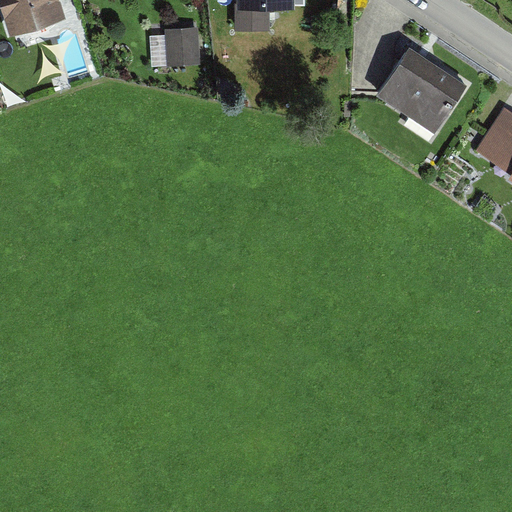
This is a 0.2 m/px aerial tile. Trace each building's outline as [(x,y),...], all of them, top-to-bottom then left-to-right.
[(0,0),(0,20),(6,42),(64,25),(57,0),(0,0)] [(289,0),(235,0),(235,31),(267,31),(267,12),(282,12),(282,2),(289,2),(289,0)] [(168,65),(201,63),(199,25),(166,27),(168,65)] [(435,131),(468,83),(410,43),(377,92),(435,131)] [(511,113),(508,112),(481,153),(507,170),(501,177),(511,184),(511,113)]
